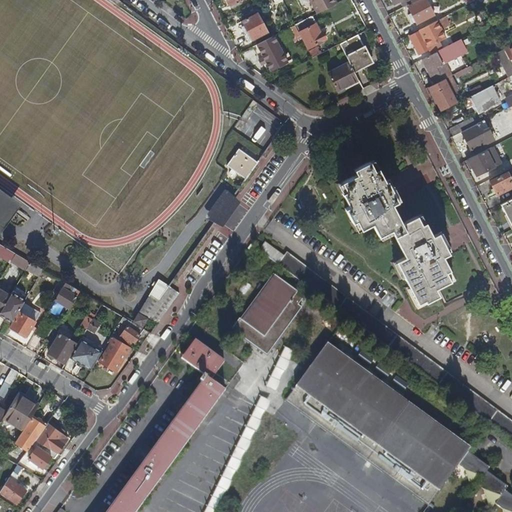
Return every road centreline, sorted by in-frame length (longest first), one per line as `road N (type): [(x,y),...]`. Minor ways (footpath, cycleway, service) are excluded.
road 1 (residential): [(113,415),(312,128)]
road 2 (residential): [(405,82),(511,285)]
road 3 (residential): [(206,49),(312,128)]
road 4 (residential): [(113,415),(0,348)]
road 5 (residential): [(36,511),(113,415)]
